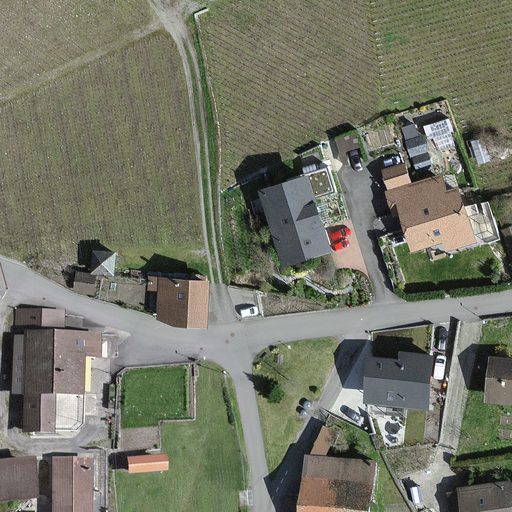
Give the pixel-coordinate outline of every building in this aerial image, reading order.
[(412,145),(420,166),(434,161),(426,140),(412,145)] [(439,177),(388,193),(395,215),(400,213),(412,249),(446,238),(449,249),(473,241),(457,191),(445,195),(439,177)] [(306,178),(261,193),(285,264),(330,249),(306,178)] [(115,254),(95,252),(93,271),(113,273),(115,254)] [(95,277),(76,275),(75,288),(94,290),(95,277)] [(209,283),(150,278),(149,289),(160,289),(158,321),(206,324),(209,283)] [(63,311),(18,309),(17,331),(29,331),(27,411),(27,428),(55,429),(56,392),(83,393),(84,356),(84,354),(100,354),(101,334),(63,333),(63,311)] [(401,364),(368,361),(365,398),(425,403),(429,358),(402,356),(401,364)] [(511,361),(493,359),(488,400),(511,402),(511,361)] [(166,455),(130,458),(131,472),(167,469),(166,455)] [(90,511),(91,459),(56,458),(55,511),(90,511)] [(34,459),(0,461),(0,497),(36,495),(34,459)] [(366,511),(371,465),(309,459),(304,511),(366,511)] [(511,511),(511,492),(511,486),(458,493),(460,511),(511,511)]
